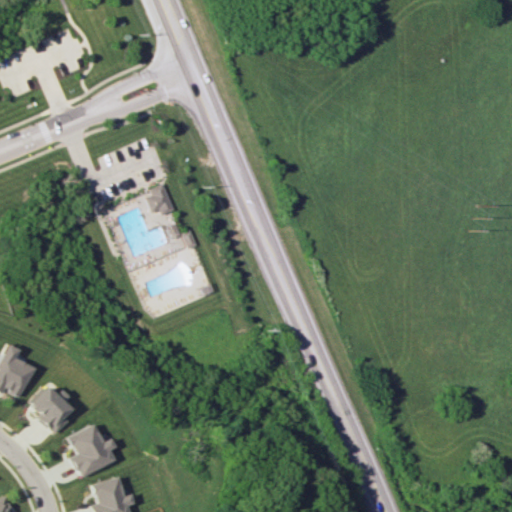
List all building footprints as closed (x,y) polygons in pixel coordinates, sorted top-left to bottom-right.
[(148,194),(140,197),(146,211),(154,208),(157,214),(169,209),(158,182),(145,188),(148,194)] [(0,392),(12,398),(26,366),(6,358),(10,348),(0,343),(0,392)] [(50,391),(47,394),(39,385),(20,404),(48,432),(61,420),(56,414),(64,406),(50,391)] [(63,457),(73,476),(106,459),(100,449),(106,446),(101,436),(93,440),(84,423),(60,436),(69,453),(63,457)] [(122,511),(120,503),(125,502),(123,493),(114,495),(109,476),(84,482),(88,503),(83,504),(84,511),(122,511)]
